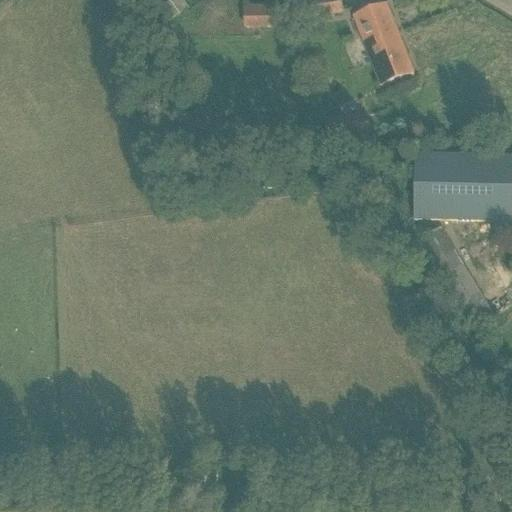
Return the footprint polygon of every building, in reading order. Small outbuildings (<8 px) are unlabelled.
[(341,0),(320,0),(317,1),(320,17),(343,13),(341,0)] [(271,7),(246,7),(246,30),(271,29),(281,29),(280,6),(271,7)] [(354,18),(361,37),(381,88),(414,75),(387,6),(354,18)] [(366,117),(327,123),(330,143),(369,138),(366,117)] [(511,158),(417,156),(415,222),(483,223),(482,234),(511,234),(511,158)] [(441,229),(411,247),(461,331),(491,313),(441,229)]
